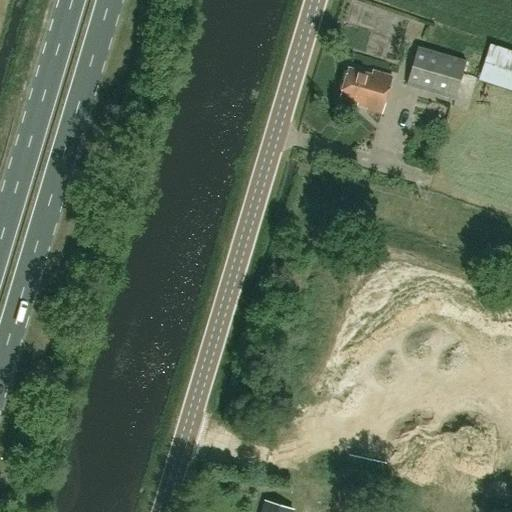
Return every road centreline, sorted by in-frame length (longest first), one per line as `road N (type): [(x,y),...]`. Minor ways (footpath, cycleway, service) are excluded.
road 1 (tertiary): [(169,511),(323,0)]
road 2 (trunk): [(0,363),(108,0)]
road 3 (trunk): [(70,0),(0,240)]
